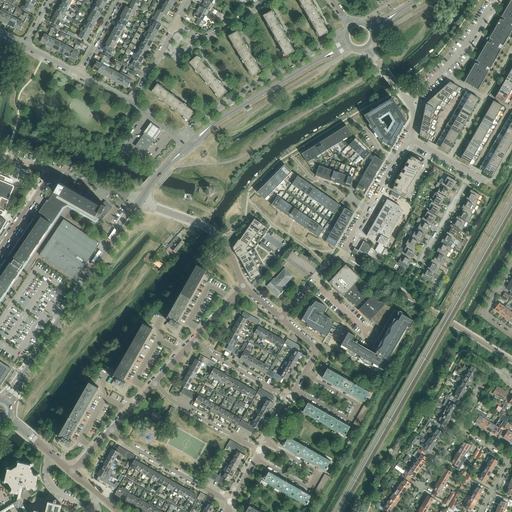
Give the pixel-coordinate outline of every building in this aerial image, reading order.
[(62,0),(60,6),(67,10),(70,4),(62,0)] [(100,0),(98,0),(96,4),(103,8),(106,3),(100,0)] [(172,4),(165,0),(162,5),(170,9),(172,4)] [(204,0),(207,2),(206,5),(212,8),(214,5),(211,4),(213,0),(204,0)] [(313,5),(310,0),(298,0),(304,10),(313,5)] [(511,0),(510,0),(501,17),(502,17),(501,20),(500,19),(489,38),(490,39),(488,42),(487,42),(476,61),(477,61),(476,64),(475,63),(464,82),(478,90),(489,71),(488,70),(489,68),(490,69),(501,50),(500,49),(502,46),(503,46),(511,29),(511,0)] [(30,11),(33,6),(26,1),(23,7),(21,6),(20,9),(26,12),(28,10),(30,11)] [(96,4),(93,10),(101,14),(103,8),(96,4)] [(162,5),(159,11),(164,14),(167,15),(170,9),(162,5)] [(199,5),(196,11),(205,15),(207,17),(212,8),(206,5),(204,8),(199,5)] [(321,19),(313,5),(304,10),(312,24),(321,19)] [(60,6),(57,11),(64,15),(67,10),(60,6)] [(126,6),(123,12),(131,16),(133,11),(134,11),(129,8),(126,6)] [(93,10),(90,15),(98,19),(101,14),(93,10)] [(64,15),(57,11),(54,16),(61,20),(64,15)] [(205,15),(196,11),(194,16),(199,18),(196,24),(202,27),(205,21),(203,20),(205,15)] [(279,24),(272,11),(263,16),(270,29),(279,24)] [(131,16),(123,12),(120,17),(128,21),(131,16)] [(12,17),(6,14),(2,21),(8,24),(12,17)] [(90,15),(87,20),(95,24),(98,19),(90,15)] [(51,22),(54,23),(58,26),(61,20),(54,16),(51,22)] [(160,20),(153,16),(151,20),(148,26),(151,27),(158,31),(161,25),(159,24),(160,20)] [(8,24),(14,27),(18,20),(12,17),(8,24)] [(128,21),(120,17),(117,23),(125,27),(128,21)] [(328,32),(321,19),(312,24),(319,37),(328,32)] [(18,20),(14,27),(20,31),(24,23),(18,20)] [(87,20),(84,26),(92,30),(95,24),(87,20)] [(117,23),(114,28),(122,32),(125,27),(117,23)] [(278,43),(287,38),(279,24),(270,29),(278,43)] [(84,26),(82,31),(89,35),(92,30),(84,26)] [(158,31),(151,27),(148,32),(155,36),(158,31)] [(114,28),(112,33),(119,37),(122,32),(114,28)] [(89,35),(82,31),(79,37),(86,41),(89,35)] [(245,45),(237,31),(228,36),(236,50),(245,45)] [(145,37),(152,42),(155,36),(148,32),(145,37)] [(112,33),(109,39),(116,43),(119,37),(112,33)] [(40,41),(46,45),(50,37),(44,34),(40,41)] [(56,40),(50,37),(46,45),(52,48),(56,40)] [(142,43),(150,47),(152,42),(145,37),(142,43)] [(294,51),(287,38),(278,43),(285,56),(294,51)] [(109,39),(106,44),(113,48),(116,43),(109,39)] [(62,43),(56,40),(52,48),(58,51),(62,43)] [(68,46),(62,43),(58,51),(64,54),(68,46)] [(149,47),(142,43),(139,48),(147,52),(149,47)] [(103,50),(106,51),(110,54),(111,53),(113,48),(106,44),(103,50)] [(244,63),(253,58),(245,45),(236,50),(244,63)] [(64,54),(70,57),(74,50),(68,46),(64,54)] [(147,52),(139,48),(136,54),(144,58),(147,52)] [(74,50),(70,57),(76,60),(80,53),(74,50)] [(144,58),(136,54),(133,59),(141,63),(144,58)] [(199,75),(207,68),(197,56),(189,63),(199,75)] [(244,63),(252,77),(261,71),(253,58),(244,63)] [(141,63),(133,59),(130,65),(132,66),(138,69),(141,63)] [(93,69),(98,72),(103,65),(97,61),(93,69)] [(98,72),(104,75),(108,68),(103,65),(98,72)] [(104,75),(110,78),(114,71),(108,68),(104,75)] [(217,80),(207,68),(199,75),(209,86),(217,80)] [(110,78),(116,81),(120,74),(114,71),(110,78)] [(126,77),(120,74),(116,81),(122,85),(126,77)] [(122,85),(128,88),(132,80),(128,78),(130,76),(127,75),(126,77),(122,85)] [(209,86),(219,98),(227,91),(217,80),(209,86)] [(511,88),(511,84),(505,80),(502,84),(511,90),(511,88)] [(454,91),(457,86),(449,82),(445,86),(454,91)] [(170,93),(158,84),(151,92),(164,101),(170,93)] [(511,90),(502,84),(500,89),(509,94),(511,90)] [(451,95),(454,91),(445,86),(441,89),(450,94),(451,95)] [(450,94),(441,89),(437,93),(446,98),(447,99),(450,94)] [(497,93),(506,99),(509,94),(500,89),(497,93)] [(182,103),(170,93),(164,101),(176,111),(182,103)] [(446,98),(437,93),(433,96),(442,101),(443,102),(446,98)] [(478,98),(470,93),(468,98),(476,103),(478,98)] [(506,99),(497,93),(495,98),(504,103),(506,99)] [(442,101),(433,96),(429,100),(438,105),(439,106),(442,101)] [(387,113),(388,112),(389,113),(396,108),(397,107),(392,98),(386,101),(387,103),(383,105),(382,104),(387,113)] [(476,103),(468,98),(465,102),(473,107),(476,103)] [(438,105),(429,100),(426,103),(436,109),(438,105)] [(499,110),(502,106),(493,101),(490,105),(491,105),(499,110)] [(473,107),(465,102),(462,107),(471,112),(473,107)] [(176,111),(188,120),(194,112),(182,103),(176,111)] [(436,109),(426,103),(425,104),(426,104),(425,106),(426,107),(425,109),(433,114),(436,109)] [(380,118),(387,113),(382,104),(381,104),(382,106),(378,108),(377,107),(374,109),(380,118)] [(499,110),(491,105),(488,110),(497,115),(499,110)] [(471,112),(462,107),(460,111),(468,116),(471,112)] [(389,113),(394,121),(403,115),(400,111),(399,112),(396,108),(389,113)] [(378,119),(380,118),(374,109),(375,111),(371,113),(370,112),(364,115),(369,124),(378,119)] [(435,114),(433,114),(425,109),(424,112),(425,113),(424,114),(432,119),(435,114)] [(497,115),(488,110),(485,114),(494,119),(497,115)] [(468,116),(460,111),(457,116),(466,121),(468,116)] [(434,120),(432,119),(424,114),(423,117),(424,118),(423,120),(431,124),(434,120)] [(494,119),(485,114),(483,119),(492,124),(494,119)] [(394,121),(392,124),(401,130),(401,129),(400,128),(402,124),(403,125),(406,121),(403,115),(394,121)] [(466,121),(457,116),(455,120),(463,125),(466,121)] [(384,128),(385,127),(386,127),(387,127),(383,121),(381,122),(378,119),(369,124),(370,124),(372,128),(375,133),(384,127),(384,128)] [(492,124),(483,119),(480,123),(489,128),(492,124)] [(432,125),(431,124),(423,120),(422,122),(423,123),(422,125),(430,129),(432,125)] [(463,125),(455,120),(452,125),(461,130),(463,125)] [(143,133),(144,134),(153,141),(154,142),(162,131),(150,123),(143,133)] [(489,128),(480,123),(478,128),(487,133),(489,128)] [(392,124),(388,131),(387,132),(387,133),(396,138),(395,137),(397,133),(398,134),(401,130),(392,124)] [(347,137),(352,134),(346,125),(341,128),(347,137)] [(431,130),(430,129),(422,125),(420,127),(422,128),(421,130),(429,135),(431,130)] [(450,129),(458,134),(461,130),(452,125),(450,129)] [(380,141),(382,142),(387,133),(387,132),(384,128),(384,127),(375,133),(380,141)] [(341,128),(341,129),(337,131),(342,140),(347,137),(341,128)] [(487,133),(478,128),(475,132),(484,137),(487,133)] [(450,129),(447,134),(456,139),(458,134),(450,129)] [(429,135),(421,130),(419,133),(421,134),(420,136),(426,139),(429,135)] [(147,131),(136,146),(145,152),(155,137),(147,131)] [(337,131),(336,131),(337,131),(333,134),(332,134),(338,143),(342,140),(337,131)] [(511,134),(506,131),(503,136),(511,140),(511,134)] [(475,132),(473,136),(482,142),(484,137),(475,132)] [(382,142),(383,141),(387,143),(386,145),(391,147),(396,138),(387,133),(382,142)] [(332,134),(328,137),(328,136),(328,137),(334,146),(338,143),(332,134)] [(456,139),(447,134),(445,138),(454,143),(456,139)] [(482,142),(473,136),(470,141),(479,146),(482,142)] [(511,140),(503,136),(501,140),(510,145),(511,141),(511,140)] [(328,137),(324,139),(329,148),(334,146),(328,137)] [(359,141),(356,138),(355,138),(351,143),(354,146),(359,141)] [(445,138),(442,143),(451,148),(454,143),(445,138)] [(324,139),(323,139),(324,140),(320,142),(319,142),(325,151),(329,148),(324,139)] [(510,145),(501,140),(498,145),(507,150),(510,145)] [(363,145),(359,142),(360,141),(359,141),(354,146),(358,150),(363,145)] [(479,146),(470,141),(468,145),(477,151),(479,146)] [(319,142),(315,145),(321,154),(325,151),(319,142)] [(451,148),(442,143),(440,147),(449,152),(451,148)] [(315,145),(311,148),(311,147),(316,156),(321,154),(315,145)] [(367,148),(366,148),(363,145),(358,150),(362,153),(367,148)] [(477,151),(468,145),(465,150),(474,155),(477,151)] [(507,150),(498,145),(496,149),(505,154),(507,150)] [(312,159),(316,156),(311,147),(311,148),(307,150),(306,150),(312,159)] [(362,153),(366,157),(371,152),(370,152),(367,149),(367,148),(362,153)] [(505,154),(496,149),(493,154),(502,159),(505,154)] [(306,150),(301,154),(307,162),(312,159),(306,150)] [(474,155),(465,150),(462,154),(471,159),(474,155)] [(471,159),(462,154),(460,159),(469,164),(471,159)] [(502,159),(493,154),(491,158),(500,163),(502,159)] [(383,161),(374,156),(371,161),(380,166),(381,166),(380,166),(383,161)] [(398,180),(392,190),(403,196),(422,162),(411,156),(397,180),(398,180)] [(500,163),(491,158),(488,163),(497,168),(500,163)] [(380,166),(371,161),(368,166),(378,171),(380,166)] [(497,168),(488,163),(485,167),(495,172),(497,168)] [(280,168),(280,169),(287,176),(292,172),(288,168),(287,167),(284,164),(282,167),(280,168)] [(324,167),(319,166),(315,176),(316,176),(320,177),(324,167)] [(378,171),(368,166),(366,170),(375,176),(375,175),(378,171)] [(329,169),(324,167),(320,177),(320,178),(321,177),(325,179),(329,169)] [(495,172),(485,167),(483,172),(492,177),(495,172)] [(276,172),(284,180),(287,176),(280,169),(278,171),(276,172)] [(334,171),(329,169),(325,179),(330,181),(334,171)] [(375,176),(366,170),(363,175),(372,180),(373,180),(372,180),(375,176)] [(338,172),(334,171),(330,181),(335,182),(334,183),(335,183),(338,172)] [(284,180),(276,172),(276,173),(274,175),(274,174),(274,175),(273,176),(272,176),(280,184),(284,180)] [(343,174),(338,172),(335,183),(335,182),(339,184),(343,174)] [(0,231),(6,221),(0,217),(0,216),(1,215),(2,215),(3,215),(4,215),(4,214),(8,200),(14,187),(14,186),(13,186),(10,185),(12,182),(12,181),(12,180),(11,180),(11,179),(0,174),(0,231)] [(348,176),(343,174),(339,184),(340,184),(344,186),(348,176)] [(372,180),(363,175),(360,180),(370,185),(372,180)] [(269,180),(268,180),(276,188),(280,184),(272,176),(270,178),(270,179),(269,180)] [(302,179),(300,178),(300,177),(298,176),(292,184),(296,187),(302,179)] [(353,178),(348,176),(344,186),(345,186),(349,188),(353,178)] [(457,182),(447,176),(445,181),(444,180),(441,184),(441,185),(450,190),(451,190),(454,186),(454,187),(457,182)] [(302,179),(296,187),(300,190),(306,182),(306,181),(306,182),(304,180),(302,179)] [(276,188),(268,180),(267,182),(266,182),(265,184),(272,191),(276,188)] [(370,185),(360,180),(358,184),(367,190),(367,189),(369,185),(370,185)] [(306,182),(300,190),(304,193),(310,184),(310,185),(308,183),(306,182)] [(441,184),(438,182),(435,187),(439,189),(436,193),(445,198),(444,198),(446,199),(449,194),(448,194),(450,190),(441,185),(441,184)] [(93,220),(95,221),(98,218),(96,216),(98,213),(104,216),(108,213),(107,212),(110,208),(111,209),(112,208),(105,201),(102,204),(102,205),(101,207),(63,185),(62,186),(59,185),(60,183),(59,183),(56,189),(54,193),(51,196),(68,205),(73,208),(93,220)] [(272,191),(265,184),(264,184),(265,184),(263,186),(261,188),(268,195),(272,191)] [(310,184),(304,193),(308,196),(314,188),(315,187),(314,187),(313,186),(312,186),(310,185),(311,185),(310,184)] [(367,190),(358,184),(355,190),(364,195),(367,190)] [(215,189),(212,186),(208,186),(205,188),(204,192),(207,196),(211,196),(214,194),(215,189)] [(315,188),(315,187),(314,188),(308,196),(313,199),(319,190),(318,190),(317,189),(315,188)] [(268,195),(261,188),(257,192),(260,195),(264,199),(268,195)] [(323,193),(321,192),(319,191),(319,190),(313,199),(317,202),(323,193)] [(467,199),(476,204),(478,200),(477,200),(480,195),(471,190),(468,195),(466,199),(467,199)] [(445,198),(436,193),(435,192),(432,197),(432,196),(429,201),(432,203),(432,202),(439,206),(441,202),(442,203),(444,198),(445,198)] [(327,196),(325,195),(323,193),(317,202),(321,205),(327,196)] [(68,205),(51,196),(50,199),(62,207),(63,207),(68,205)] [(275,208),(276,208),(282,199),(277,196),(271,204),(271,205),(272,205),(274,206),(276,207),(275,208)] [(331,199),(329,198),(327,196),(321,205),(325,208),(331,199)] [(51,224),(61,210),(61,209),(63,207),(62,207),(50,199),(48,201),(47,200),(46,201),(37,214),(41,216),(41,217),(51,224)] [(282,199),(276,208),(278,209),(280,210),(280,211),(286,202),(282,199)] [(331,199),(325,208),(329,211),(335,202),(336,202),(335,202),(334,201),(333,201),(331,199),(332,199),(331,199)] [(397,211),(400,207),(387,199),(366,236),(379,243),(375,251),(386,257),(390,251),(384,247),(389,239),(387,238),(401,213),(397,211)] [(476,204),(467,199),(467,200),(465,203),(464,203),(461,208),(463,209),(463,208),(471,213),(473,209),(474,209),(477,205),(476,204)] [(284,213),(290,205),(286,202),(280,211),(282,212),(284,213)] [(336,202),(335,202),(329,211),(334,214),(340,205),(339,205),(338,204),(338,203),(338,204),(336,202)] [(439,206),(432,202),(432,203),(430,206),(429,206),(426,211),(427,211),(435,216),(436,216),(438,212),(441,207),(439,206)] [(288,216),(294,208),(290,205),(284,213),(284,214),(284,213),(286,215),(287,215),(288,216)] [(292,219),(299,211),(294,208),(288,216),(288,217),(289,216),(290,218),(291,218),(292,219)] [(341,213),(351,218),(352,216),(354,213),(350,211),(349,211),(345,208),(344,208),(341,213)] [(466,222),(468,223),(471,219),(470,218),(472,214),(471,213),(463,208),(463,209),(460,213),(461,213),(458,217),(466,222)] [(296,222),(297,222),(303,213),(299,211),(292,219),(293,219),(295,221),(297,222),(296,222)] [(427,211),(425,215),(424,215),(422,219),(431,225),(434,221),(437,216),(436,216),(435,216),(427,211)] [(301,225),(307,216),(303,213),(297,222),(299,223),(299,224),(301,225)] [(351,218),(341,213),(339,218),(348,223),(349,221),(350,218),(351,218)] [(0,300),(12,283),(21,269),(20,268),(22,265),(23,265),(28,259),(51,224),(41,217),(41,216),(37,214),(9,256),(13,259),(11,262),(7,259),(0,269),(0,300)] [(305,228),(311,219),(307,216),(301,225),(303,226),(303,227),(305,228)] [(466,222),(458,217),(456,216),(454,221),(452,225),(460,230),(462,231),(464,227),(463,226),(466,222)] [(422,219),(419,217),(416,222),(420,224),(417,228),(426,233),(427,234),(430,229),(429,229),(431,225),(422,219)] [(348,223),(339,218),(336,222),(345,228),(345,227),(346,226),(347,225),(346,225),(348,223)] [(43,249),(39,255),(75,279),(100,243),(64,219),(45,247),(45,248),(44,248),(44,249),(43,249)] [(254,219),(251,223),(261,230),(264,226),(264,225),(254,219)] [(311,219),(305,228),(307,229),(307,230),(307,229),(309,231),(315,222),(311,219)] [(313,234),(319,225),(315,222),(309,231),(311,232),(312,232),(313,234)] [(345,228),(336,222),(333,227),(343,232),(344,230),(345,228)] [(258,234),(261,230),(251,223),(248,227),(257,233),(258,234)] [(460,230),(452,225),(451,224),(448,229),(446,233),(456,239),(459,241),(462,236),(458,234),(460,230)] [(319,225),(313,234),(314,234),(316,235),(318,236),(317,237),(318,237),(324,228),(319,225)] [(254,237),(257,233),(248,227),(245,231),(254,237)] [(331,232),(340,237),(341,235),(342,232),(343,233),(343,232),(333,227),(331,232)] [(426,233),(417,228),(416,227),(413,232),(414,233),(412,236),(419,241),(421,242),(424,237),(423,237),(426,233)] [(251,241),(254,237),(245,231),(242,235),(251,241)] [(340,237),(331,232),(328,236),(337,242),(337,241),(338,240),(339,239),(338,239),(340,237)] [(442,242),(450,247),(452,243),(453,244),(456,239),(446,233),(444,237),(443,237),(441,242),(442,243),(442,242)] [(248,246),(251,241),(242,235),(239,240),(248,246)] [(419,241),(412,236),(409,235),(407,239),(408,240),(405,244),(406,245),(407,245),(415,250),(418,245),(417,245),(419,241)] [(337,242),(328,236),(325,242),(330,245),(334,247),(336,244),(337,242)] [(179,239),(171,248),(176,253),(184,243),(179,239)] [(239,240),(239,239),(238,240),(239,239),(240,240),(238,243),(237,242),(234,246),(233,247),(233,248),(233,249),(233,250),(234,251),(236,255),(236,254),(238,254),(239,256),(237,257),(238,257),(248,252),(246,249),(246,248),(248,246),(239,240)] [(358,250),(354,248),(352,252),(365,259),(372,246),(363,241),(358,250)] [(438,252),(446,256),(449,252),(452,248),(450,247),(442,242),(442,243),(440,246),(439,246),(436,251),(438,252)] [(415,250),(407,245),(406,245),(404,249),(403,249),(401,253),(411,259),(413,255),(416,250),(415,250)] [(241,261),(250,256),(248,252),(238,257),(241,261)] [(411,259),(401,253),(399,252),(396,256),(400,259),(397,263),(407,269),(410,264),(409,263),(412,259),(411,259)] [(438,252),(436,256),(436,255),(433,260),(442,265),(442,266),(443,266),(445,261),(449,264),(452,259),(446,256),(438,252)] [(243,266),(254,260),(251,255),(250,256),(241,261),(243,266)] [(433,260),(432,259),(429,264),(427,268),(439,275),(439,276),(440,276),(443,272),(440,270),(442,266),(442,265),(433,260)] [(246,270),(256,264),(254,260),(243,266),(246,270)] [(258,270),(259,269),(256,264),(246,270),(248,275),(257,270),(258,270)] [(336,274),(328,282),(343,296),(344,295),(354,284),(360,278),(353,271),(352,270),(345,264),(336,274)] [(169,322),(167,321),(165,326),(175,335),(183,326),(176,322),(206,270),(197,265),(167,318),(170,320),(169,322)] [(427,268),(426,268),(424,272),(424,271),(421,276),(430,282),(433,277),(437,280),(439,276),(439,275),(427,268)] [(283,293),(282,293),(285,289),(282,287),(293,276),(285,269),(275,280),(274,279),(267,286),(278,297),(281,294),(282,294),(281,293),(282,293),(283,293)] [(251,279),(260,274),(258,270),(257,270),(248,275),(251,279)] [(354,284),(344,295),(352,302),(359,309),(358,310),(370,321),(371,319),(384,306),(372,295),(369,298),(354,284)] [(309,306),(302,319),(307,324),(307,325),(326,336),(334,324),(333,324),(330,322),(332,319),(329,318),(323,314),(327,307),(316,301),(311,306),(309,306)] [(495,310),(500,314),(505,307),(500,303),(495,310)] [(341,345),(340,347),(346,350),(346,351),(344,353),(370,368),(381,374),(408,327),(409,327),(413,321),(412,320),(409,318),(401,314),(397,312),(397,311),(394,310),(385,304),(384,306),(371,319),(382,330),(378,337),(376,340),(370,351),(374,352),(373,354),(352,342),(355,336),(348,332),(341,345)] [(500,314),(505,317),(510,311),(505,307),(500,314)] [(245,323),(248,324),(249,321),(257,326),(260,321),(246,313),(244,312),(243,314),(238,311),(237,313),(240,315),(237,321),(244,325),(245,323)] [(237,321),(234,326),(241,330),(244,325),(237,321)] [(116,378),(115,381),(114,380),(111,384),(121,393),(129,385),(123,381),(152,329),(143,323),(113,376),(116,378)] [(231,332),(238,335),(241,330),(234,326),(231,332)] [(264,329),(258,326),(254,333),(260,336),(264,329)] [(269,332),(264,329),(260,336),(265,339),(269,332)] [(231,332),(228,337),(235,341),(237,342),(238,339),(236,338),(238,335),(231,332)] [(265,339),(270,342),(274,335),(269,332),(265,339)] [(270,342),(275,345),(279,338),(274,335),(270,342)] [(237,342),(235,341),(228,337),(225,342),(229,344),(226,349),(232,352),(234,347),(237,342)] [(279,338),(275,345),(281,348),(285,341),(279,338)] [(295,349),(292,355),(299,359),(302,353),(298,351),(295,349)] [(243,352),(239,359),(245,362),(248,355),(250,353),(244,350),(243,352)] [(246,365),(249,366),(250,365),(254,358),(248,355),(245,362),(247,363),(246,365)] [(292,355),(289,360),(296,364),(299,359),(292,355)] [(250,365),(255,368),(259,361),(254,358),(250,365)] [(195,359),(192,364),(199,368),(202,363),(201,362),(198,360),(195,359)] [(284,364),(286,365),(293,369),(296,364),(289,360),(287,359),(284,364)] [(0,385),(11,369),(0,361),(0,385)] [(255,368),(260,371),(264,364),(259,361),(255,368)] [(476,365),(470,362),(468,365),(470,366),(468,371),(475,375),(478,370),(474,367),(476,365)] [(192,364),(189,369),(196,374),(199,368),(192,364)] [(264,364),(260,371),(266,374),(270,367),(264,364)] [(286,365),(284,364),(281,369),(283,370),(290,374),(293,369),(286,365)] [(214,368),(210,375),(208,377),(211,379),(212,377),(215,379),(215,378),(219,371),(214,368)] [(322,377),(336,385),(341,376),(327,368),(322,377)] [(189,369),(186,375),(193,379),(196,374),(189,369)] [(290,374),(283,370),(280,375),(277,374),(275,379),(280,382),(283,377),(287,380),(290,374)] [(224,374),(219,371),(215,378),(220,381),(224,374)] [(475,375),(468,371),(465,376),(472,380),(475,375)] [(227,374),(226,375),(225,374),(224,374),(220,381),(219,383),(221,384),(222,382),(226,384),(230,377),(230,375),(227,374)] [(186,375),(183,380),(190,384),(193,379),(186,375)] [(336,385),(350,393),(355,384),(341,376),(336,385)] [(465,376),(462,381),(469,385),(472,380),(465,376)] [(231,387),(235,380),(230,377),(226,384),(231,387)] [(190,384),(183,380),(180,385),(184,387),(186,389),(187,389),(190,384)] [(235,380),(231,387),(236,390),(240,383),(235,380)] [(466,390),(469,385),(462,381),(459,386),(466,390)] [(60,439),(57,443),(67,452),(75,443),(69,440),(98,387),(89,382),(59,435),(63,437),(61,439),(60,439)] [(236,390),(241,393),(245,386),(245,385),(245,386),(240,383),(236,390)] [(355,384),(350,393),(364,401),(369,392),(355,384)] [(245,386),(241,393),(247,396),(251,389),(251,388),(251,389),(246,386),(245,386)] [(463,396),(466,390),(459,386),(456,391),(463,396)] [(496,399),(497,398),(502,390),(497,386),(495,390),(492,388),(489,393),(492,395),(492,394),(495,395),(494,396),(495,397),(494,397),(495,398),(496,399)] [(251,401),(256,392),(256,391),(256,392),(251,389),(247,396),(245,398),(251,401)] [(502,390),(498,397),(501,399),(503,400),(502,401),(505,403),(508,398),(505,397),(508,393),(502,390)] [(456,391),(453,397),(458,400),(460,401),(463,396),(456,391)] [(200,405),(204,398),(205,396),(199,393),(198,395),(194,402),(197,404),(200,405)] [(511,405),(511,397),(510,400),(508,398),(505,403),(503,407),(503,408),(505,409),(508,403),(511,405)] [(205,408),(209,401),(204,398),(200,405),(205,408)] [(273,403),(271,401),(268,400),(265,398),(262,403),(263,404),(270,408),(272,406),(273,406),(274,404),(273,403)] [(205,408),(210,411),(214,404),(215,402),(210,399),(209,401),(205,408)] [(448,404),(446,407),(454,411),(457,406),(451,403),(449,402),(450,401),(448,399),(447,401),(446,402),(448,404)] [(317,420),(322,411),(308,403),(303,412),(317,420)] [(210,411),(215,414),(220,407),(214,404),(210,411)] [(270,408),(263,404),(260,409),(267,413),(270,408)] [(483,404),(482,406),(481,407),(491,413),(493,410),(483,404)] [(215,414),(221,417),(225,410),(220,407),(215,414)] [(446,407),(444,412),(451,417),(454,411),(446,407)] [(257,415),(264,419),(267,413),(260,409),(257,415)] [(221,417),(226,420),(230,413),(225,410),(221,417)] [(331,428),(336,419),(322,411),(317,420),(331,428)] [(444,412),(441,417),(448,422),(451,417),(444,412)] [(226,420),(231,423),(235,416),(230,413),(226,420)] [(235,416),(231,423),(237,426),(242,416),(239,415),(238,417),(235,416)] [(264,419),(257,415),(254,420),(261,424),(264,419)] [(474,423),(480,426),(484,419),(479,416),(474,423)] [(448,422),(441,417),(439,421),(436,420),(435,423),(437,424),(438,423),(445,427),(448,422)] [(508,422),(508,423),(510,420),(505,417),(500,425),(500,424),(498,427),(495,425),(490,433),(496,436),(496,435),(499,437),(502,432),(508,422)] [(331,428),(345,436),(350,427),(336,419),(331,428)] [(480,426),(485,429),(489,422),(484,419),(480,426)] [(261,424),(254,420),(251,425),(258,429),(261,424)] [(485,429),(490,433),(495,425),(489,422),(485,429)] [(428,430),(431,432),(433,433),(440,438),(443,433),(441,432),(437,428),(436,428),(434,432),(429,428),(428,430)] [(503,437),(508,441),(511,434),(511,433),(508,430),(507,430),(506,433),(503,437)] [(433,433),(429,438),(436,443),(440,438),(433,433)] [(433,448),(436,443),(429,438),(427,441),(420,436),(419,438),(421,439),(433,448)] [(283,446),(297,454),(302,445),(288,437),(283,446)] [(422,448),(429,453),(433,448),(421,439),(420,441),(423,443),(425,445),(422,448)] [(463,442),(460,447),(466,451),(467,451),(469,452),(473,446),(470,444),(469,445),(463,442)] [(297,454),(311,462),(316,453),(302,445),(297,454)] [(124,456),(127,451),(119,446),(116,451),(119,452),(119,453),(124,456)] [(460,447),(457,452),(463,456),(466,451),(460,447)] [(109,454),(116,458),(119,452),(112,449),(109,454)] [(234,456),(241,460),(244,455),(241,453),(238,452),(237,451),(234,456)] [(457,452),(454,457),(460,461),(463,456),(457,452)] [(316,453),(311,462),(325,470),(331,461),(316,453)] [(114,460),(116,458),(109,454),(106,459),(113,463),(117,465),(118,462),(114,460)] [(420,454),(417,459),(424,464),(427,459),(423,456),(420,454)] [(234,456),(231,461),(238,466),(241,460),(234,456)] [(489,456),(486,462),(494,467),(497,461),(489,456)] [(460,461),(454,457),(451,463),(457,466),(460,461)] [(103,464),(110,468),(113,470),(115,467),(112,465),(113,463),(106,459),(103,464)] [(417,459),(413,463),(420,468),(424,464),(417,459)] [(130,467),(135,470),(140,463),(134,460),(130,467)] [(238,466),(231,461),(228,467),(235,471),(238,466)] [(9,482),(12,488),(11,492),(18,494),(20,487),(23,487),(28,489),(31,488),(35,489),(38,475),(34,474),(30,469),(31,465),(18,462),(17,466),(12,469),(8,468),(5,482),(9,482)] [(494,467),(486,462),(484,464),(486,465),(485,468),(491,472),(494,467)] [(135,470),(141,473),(145,466),(140,463),(135,470)] [(413,463),(410,468),(417,473),(420,468),(413,463)] [(103,464),(100,470),(107,473),(110,475),(113,470),(110,468),(103,464)] [(141,473),(146,476),(150,469),(145,466),(141,473)] [(228,467),(225,472),(232,476),(235,471),(228,467)] [(483,467),(480,472),(488,477),(491,472),(485,468),(483,467)] [(417,473),(410,468),(406,473),(411,477),(413,478),(417,473)] [(445,468),(442,474),(448,478),(452,472),(445,468)] [(146,476),(151,479),(155,472),(150,469),(146,476)] [(97,475),(110,482),(113,477),(110,475),(107,473),(100,470),(97,475)] [(283,479),(268,471),(263,481),(277,489),(283,479)] [(151,479),(156,482),(160,475),(155,472),(151,479)] [(232,476),(225,472),(222,477),(223,478),(226,480),(229,481),(232,476)] [(480,472),(477,477),(485,482),(488,477),(480,472)] [(442,474),(439,479),(445,483),(448,478),(442,474)] [(156,482),(161,485),(166,478),(160,475),(156,482)] [(161,485),(167,488),(171,481),(166,478),(161,485)] [(111,483),(105,479),(102,484),(108,488),(111,483)] [(297,487),(283,479),(277,489),(291,497),(297,487)] [(404,479),(400,484),(407,489),(411,484),(408,482),(404,479)] [(439,479),(436,484),(442,488),(445,489),(446,487),(445,487),(447,483),(445,483),(439,479)] [(167,488),(172,491),(176,483),(171,481),(167,488)] [(115,485),(111,483),(108,488),(114,491),(117,486),(115,485)] [(172,491),(177,494),(181,486),(176,483),(172,491)] [(407,489),(400,484),(397,489),(404,494),(407,489)] [(442,488),(436,484),(433,490),(439,493),(442,488)] [(472,491),(473,492),(480,495),(483,490),(475,485),(472,491)] [(177,494),(182,497),(187,489),(181,486),(177,494)] [(115,494),(120,497),(124,490),(125,489),(122,487),(121,489),(119,487),(115,494)] [(291,497),(305,505),(311,495),(297,487),(291,497)] [(192,492),(187,489),(182,497),(188,500),(192,492)] [(397,489),(393,493),(400,498),(404,494),(397,489)] [(120,497),(125,500),(129,493),(124,490),(120,497)] [(192,492),(188,500),(193,503),(197,495),(192,492)] [(473,492),(470,497),(477,501),(480,495),(473,492)] [(125,500),(130,503),(135,496),(129,493),(125,500)] [(400,498),(393,493),(390,498),(397,503),(400,498)] [(427,495),(424,501),(430,504),(434,499),(427,495)] [(130,503),(136,506),(140,498),(135,496),(130,503)] [(465,501),(467,502),(474,506),(477,501),(470,497),(468,496),(465,501)] [(145,501),(140,498),(136,506),(141,509),(145,501)] [(390,498),(386,503),(393,508),(397,503),(390,498)] [(17,501),(13,503),(14,506),(15,507),(16,507),(16,508),(17,508),(18,508),(19,508),(20,508),(21,507),(24,506),(20,500),(19,499),(17,501)] [(62,511),(61,510),(62,505),(56,503),(57,501),(56,499),(54,500),(53,503),(48,501),(45,511),(38,511),(39,511),(34,510),(33,511),(62,511)] [(500,500),(498,506),(504,508),(506,503),(500,500)] [(150,504),(145,501),(141,509),(146,511),(150,504)] [(206,505),(204,508),(211,511),(214,507),(211,504),(207,502),(207,503),(206,502),(205,501),(204,503),(206,505)] [(430,504),(424,501),(421,506),(427,510),(430,504)] [(465,501),(461,507),(464,509),(464,508),(471,511),(474,506),(467,502),(465,501)] [(390,511),(393,508),(386,503),(383,508),(380,505),(381,503),(378,502),(376,506),(383,511),(385,510),(388,511),(390,511)]
